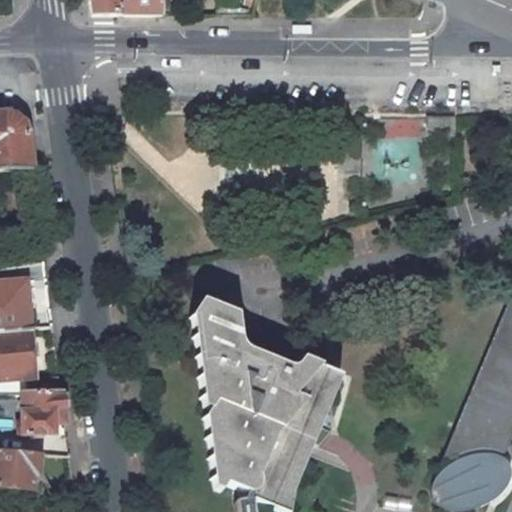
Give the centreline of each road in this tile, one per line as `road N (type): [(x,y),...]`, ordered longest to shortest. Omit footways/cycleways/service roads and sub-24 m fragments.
road 1 (residential): [(117,511),(52,42)]
road 2 (residential): [(511,43),(52,42)]
